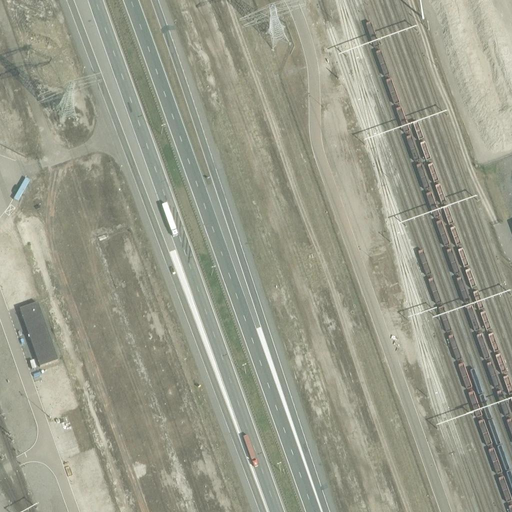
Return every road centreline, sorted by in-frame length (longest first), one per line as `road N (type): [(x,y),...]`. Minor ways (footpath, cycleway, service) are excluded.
road 1 (trunk): [(69,0),(262,511)]
road 2 (trunk): [(312,511),(128,0)]
road 3 (trunk): [(94,0),(275,511)]
road 4 (trunk): [(325,511),(153,0)]
road 5 (track): [(410,0),(495,224)]
